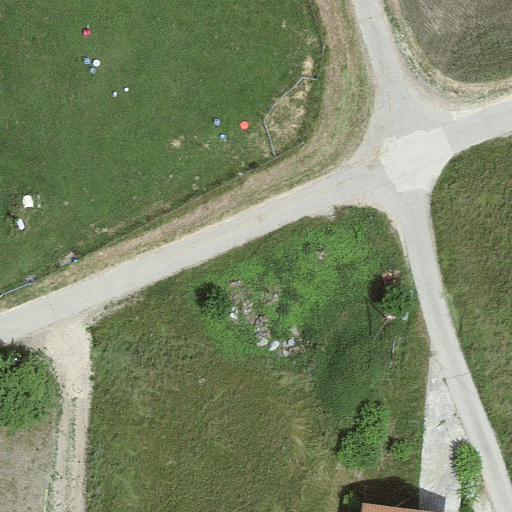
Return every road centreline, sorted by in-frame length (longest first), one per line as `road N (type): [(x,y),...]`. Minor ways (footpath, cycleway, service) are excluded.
road 1 (unclassified): [(0,325),(511,114)]
road 2 (track): [(374,0),(419,148)]
